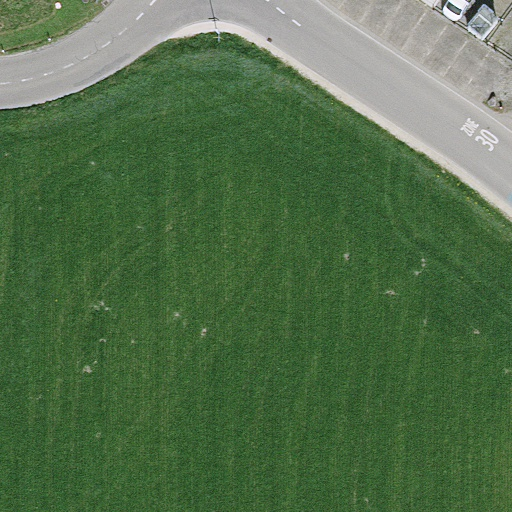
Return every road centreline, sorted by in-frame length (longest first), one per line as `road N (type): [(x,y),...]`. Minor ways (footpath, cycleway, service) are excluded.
road 1 (residential): [(511,173),(265,0)]
road 2 (unclassified): [(165,0),(60,69),(0,84)]
